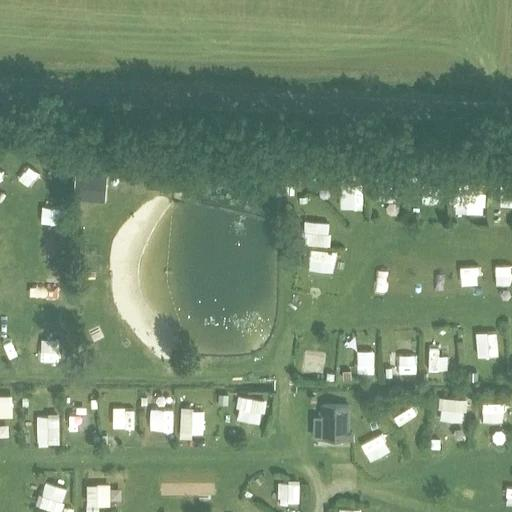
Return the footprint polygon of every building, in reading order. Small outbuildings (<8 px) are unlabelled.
[(385,171),(385,197),(411,197),(411,171),(385,171)] [(346,176),(348,203),(373,202),(371,175),(346,176)] [(426,178),(427,199),(453,198),(453,177),(426,178)] [(461,200),(492,200),(493,180),(461,180),(461,200)] [(337,239),(337,216),(311,216),(311,239),(337,239)] [(507,351),(506,326),(484,327),(485,352),(507,351)] [(437,334),(437,354),(460,354),(459,334),(437,334)] [(308,338),(307,366),(321,366),(321,338),(308,338)] [(425,365),(424,346),(396,347),(397,367),(425,365)] [(382,366),(382,356),(365,357),(365,367),(382,366)] [(0,411),(21,411),(20,388),(0,389),(0,411)] [(450,390),(447,414),(473,417),(476,394),(450,390)] [(245,414),(272,415),(272,391),(246,391),(245,414)] [(41,397),(43,420),(65,419),(63,396),(41,397)] [(117,398),(118,424),(144,422),(143,397),(117,398)] [(393,404),(397,415),(417,408),(413,397),(393,404)] [(511,397),(494,397),(494,418),(511,417),(511,397)] [(211,430),(211,403),(188,403),(187,430),(211,430)] [(347,430),(347,405),(323,405),(323,437),(354,438),(354,430),(347,430)] [(96,429),(98,415),(81,412),(78,426),(96,429)] [(373,448),(390,440),(385,430),(368,438),(373,448)] [(120,480),(121,498),(134,497),(133,479),(120,480)] [(50,482),(48,504),(70,506),(72,484),(50,482)] [(304,504),(306,488),(292,487),(291,502),(304,504)] [(347,503),(346,511),(367,511),(368,503),(347,503)]
